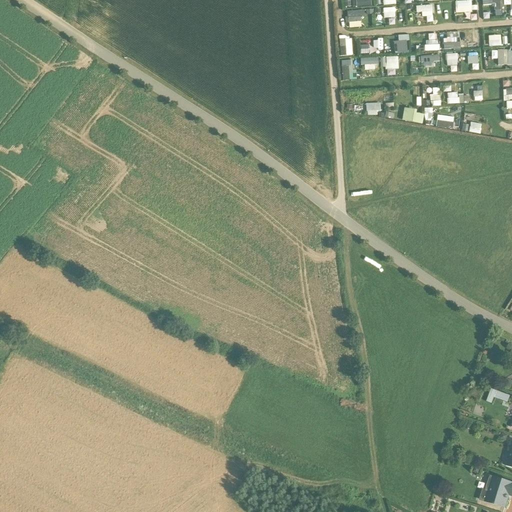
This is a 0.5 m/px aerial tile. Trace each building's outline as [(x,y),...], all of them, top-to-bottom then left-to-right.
[(354,0),(355,2),(351,2),(352,9),(370,8),(369,0),(354,0)] [(511,0),(502,0),(503,8),(509,7),(509,12),(511,11),(511,0)] [(500,1),(481,2),(481,8),(490,7),(491,9),(493,9),(493,13),(500,12),(500,1)] [(470,2),(454,3),(455,15),(470,14),(470,12),(476,12),(476,7),(470,8),(470,2)] [(430,7),(415,8),(415,14),(421,14),(421,19),(431,18),(430,7)] [(393,10),(382,11),(382,20),(393,19),(393,10)] [(346,19),(344,19),(344,25),(348,25),(348,30),(360,30),(360,18),(363,18),(363,12),(346,13),(346,19)] [(458,39),(459,50),(459,52),(463,51),(463,50),(478,50),(478,44),(476,44),(476,40),(478,40),(478,33),(472,33),(472,39),(458,39)] [(343,37),(338,38),(339,58),(351,57),(350,41),(347,41),(347,39),(345,39),(343,37)] [(499,37),(487,38),(488,49),(500,48),(499,37)] [(459,50),(458,39),(442,41),(443,51),(459,50)] [(366,46),(362,46),(363,56),(374,56),(373,51),(372,51),(372,46),(372,41),(366,41),(366,46)] [(436,42),(425,43),(425,53),(436,52),(436,42)] [(404,43),(393,44),(394,54),(405,53),(404,43)] [(475,55),(467,55),(467,65),(477,65),(477,60),(475,60),(475,55)] [(456,56),(445,57),(445,67),(457,66),(456,56)] [(397,59),(379,60),(380,69),(383,69),(383,72),(397,71),(397,59)] [(376,60),(361,61),(361,71),(372,71),(372,65),(376,65),(376,60)] [(351,62),(340,63),(342,83),(355,82),(355,72),(352,72),(351,62)] [(485,88),(482,88),(482,99),(485,99),(485,103),(492,102),(492,93),(485,93),(485,88)] [(505,96),(502,96),(503,103),(508,103),(508,102),(511,101),(511,90),(504,91),(505,96)] [(470,99),(469,99),(469,105),(482,104),(482,99),(480,99),(480,93),(470,93),(470,99)] [(456,95),(446,95),(446,106),(462,106),(462,97),(457,97),(457,100),(456,100),(456,95)] [(511,110),(511,103),(505,103),(505,110),(503,110),(503,117),(507,117),(507,111),(511,110)] [(379,105),(365,106),(366,117),(376,117),(376,113),(379,113),(379,105)] [(403,110),(401,123),(421,126),(422,117),(415,115),(415,112),(403,110)] [(432,122),(432,128),(446,130),(447,125),(446,124),(447,120),(435,117),(434,122),(432,122)] [(449,125),(448,130),(459,132),(460,127),(458,127),(459,122),(452,121),(451,125),(449,125)] [(468,128),(467,134),(479,136),(480,127),(469,124),(469,129),(468,128)] [(511,382),(506,381),(503,389),(508,391),(508,389),(511,390),(511,387),(511,382)] [(483,490),(479,502),(505,510),(509,497),(511,497),(511,484),(490,478),(486,491),(483,490)]
